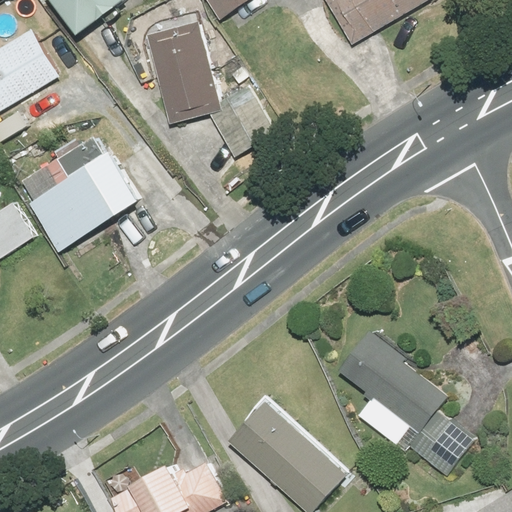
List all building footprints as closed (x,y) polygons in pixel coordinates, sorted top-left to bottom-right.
[(65,0),(89,31),(131,0),(65,0)] [(212,0),(226,20),(256,0),(212,0)] [(333,0),(359,44),(436,0),(333,0)] [(209,20),(155,34),(179,125),(233,110),(209,20)] [(0,114),(68,75),(40,27),(0,50),(0,114)] [(25,184),(69,251),(152,198),(108,131),(25,184)] [(20,201),(0,213),(0,246),(7,258),(42,236),(20,201)] [(376,326),(349,362),(378,384),(373,390),(423,428),(417,437),(453,464),(476,432),(440,405),(451,390),(407,357),(411,351),(376,326)] [(316,511),(354,473),(274,397),(236,438),(314,511),(316,511)] [(213,511),(234,501),(213,462),(187,476),(181,464),(120,497),(127,511),(213,511)]
